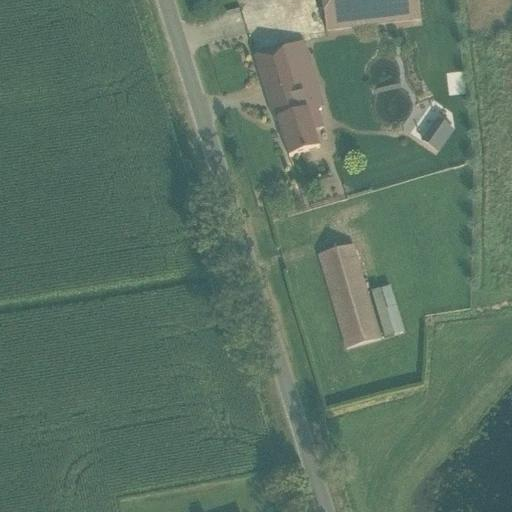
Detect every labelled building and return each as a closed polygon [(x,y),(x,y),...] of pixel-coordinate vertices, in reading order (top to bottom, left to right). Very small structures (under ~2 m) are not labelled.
[(323,0),(327,30),(419,19),(416,0),(323,0)] [(277,121),(289,159),(308,153),(317,150),(314,133),(323,131),(317,111),(322,110),(302,44),(273,52),(254,58),(274,122),(277,121)] [(452,131),(436,120),(422,141),(437,152),(452,131)] [(395,140),(409,152),(417,142),(403,131),(395,140)] [(318,256),(346,351),(380,341),(352,247),(318,256)]
